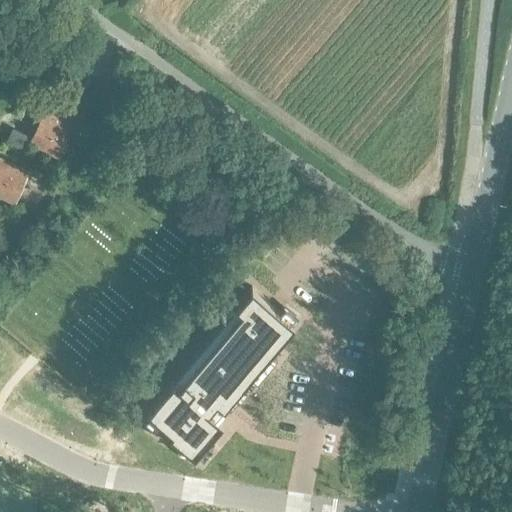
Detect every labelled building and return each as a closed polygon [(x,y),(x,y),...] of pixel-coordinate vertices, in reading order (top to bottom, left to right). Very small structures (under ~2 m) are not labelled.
[(4,0),(0,6),(0,9),(9,16),(15,8),(4,0)] [(33,13),(27,21),(37,29),(43,21),(33,13)] [(43,21),(37,29),(48,36),(54,29),(43,21)] [(6,34),(0,42),(0,78),(23,47),(6,34)] [(63,44),(57,52),(68,60),(74,52),(63,44)] [(23,47),(0,78),(0,79),(17,92),(41,60),(23,47)] [(74,52),(68,60),(78,68),(84,60),(74,52)] [(41,60),(17,92),(34,105),(58,73),(41,60)] [(58,73),(34,105),(52,118),(76,86),(58,73)] [(155,400),(147,409),(153,413),(171,429),(169,431),(194,452),(222,419),(216,414),(217,412),(218,411),(223,405),(230,410),(268,365),(261,359),(277,340),(294,321),(276,306),(257,290),(251,285),(235,305),(240,309),(179,383),(173,378),(155,400)]
